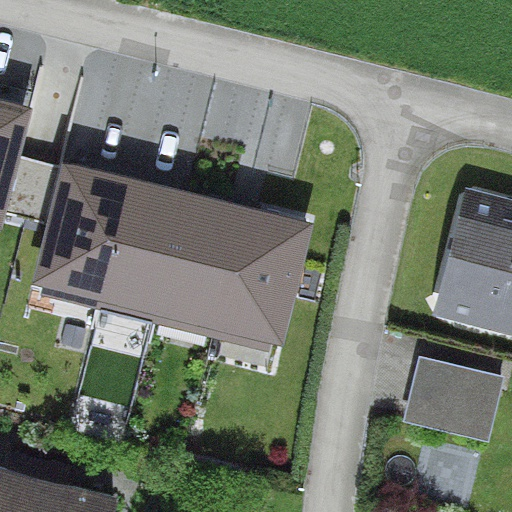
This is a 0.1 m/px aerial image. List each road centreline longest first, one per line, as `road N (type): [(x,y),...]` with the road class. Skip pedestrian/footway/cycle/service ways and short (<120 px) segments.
road 1 (residential): [(2,0),(414,103)]
road 2 (residential): [(414,103),(380,203),(332,511)]
